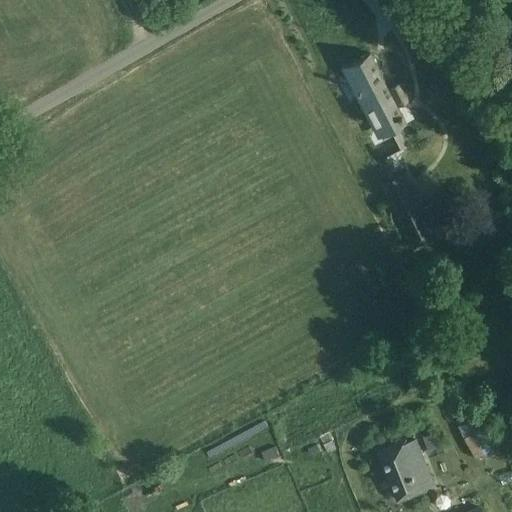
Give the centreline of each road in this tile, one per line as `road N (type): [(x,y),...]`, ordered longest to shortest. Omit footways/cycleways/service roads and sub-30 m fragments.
road 1 (unclassified): [(219,0),(0,125)]
road 2 (unclassified): [(511,161),(438,0)]
